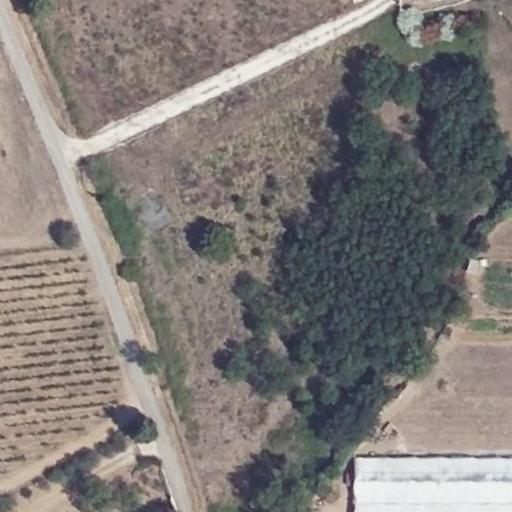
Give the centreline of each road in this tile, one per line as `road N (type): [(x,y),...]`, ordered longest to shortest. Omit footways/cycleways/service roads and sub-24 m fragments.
road 1 (residential): [(0,7),(193,511)]
road 2 (unknown): [(63,166),(384,0)]
